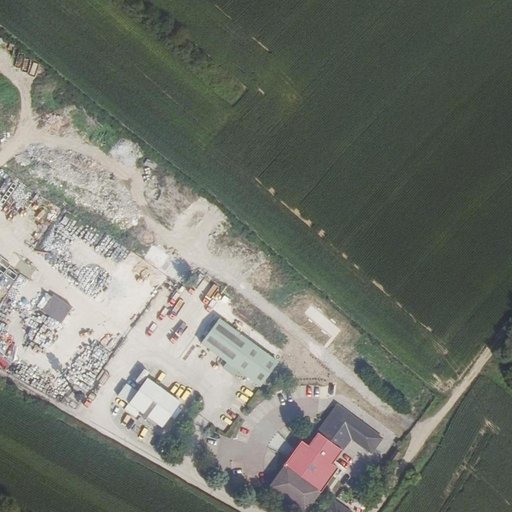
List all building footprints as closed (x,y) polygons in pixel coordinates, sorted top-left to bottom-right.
[(29,277),(34,268),(23,262),(18,271),(29,277)] [(73,304),(53,292),(43,309),(63,321),(73,304)] [(38,332),(54,341),(60,330),(45,320),(38,332)] [(277,363),(218,320),(200,344),(260,388),(277,363)] [(183,401),(151,376),(126,406),(138,415),(142,410),(164,426),(183,401)] [(352,437),(371,451),(381,438),(338,406),(308,447),(332,464),(352,437)] [(290,470),(286,467),(272,487),(304,510),(318,491),(314,488),(315,487),(307,481),(299,475),(290,469),(290,470)] [(301,472),(299,475),(307,481),(310,478),(301,472)] [(348,511),(334,502),(327,511),(348,511)]
